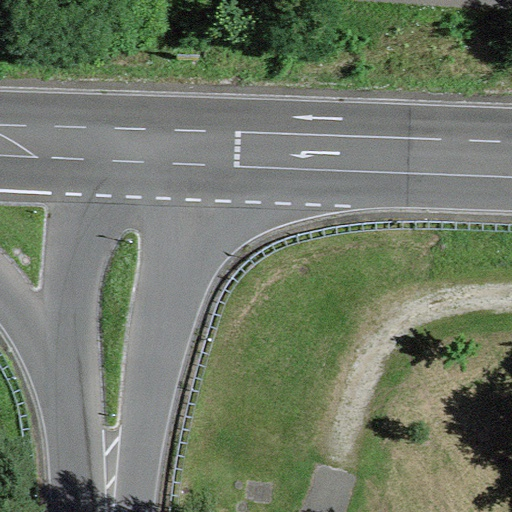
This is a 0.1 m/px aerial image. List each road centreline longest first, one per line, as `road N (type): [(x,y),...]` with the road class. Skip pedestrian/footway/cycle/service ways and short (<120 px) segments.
road 1 (primary): [(109,503),(155,373),(185,142)]
road 2 (primary): [(185,142),(511,156)]
road 3 (track): [(511,289),(447,300),(384,332),(354,374),(338,465)]
road 4 (primary): [(185,142),(146,162),(99,213),(86,246),(77,357)]
road 5 (primary): [(0,139),(185,142)]
road 6 (primary): [(77,357),(109,503)]
